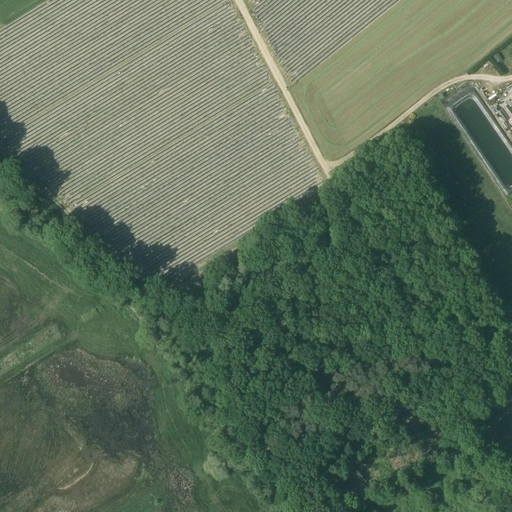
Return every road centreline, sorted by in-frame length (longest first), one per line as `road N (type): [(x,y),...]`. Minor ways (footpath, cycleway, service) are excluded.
road 1 (track): [(511,465),(488,446),(404,307),(237,0)]
road 2 (track): [(511,77),(449,83),(327,167)]
